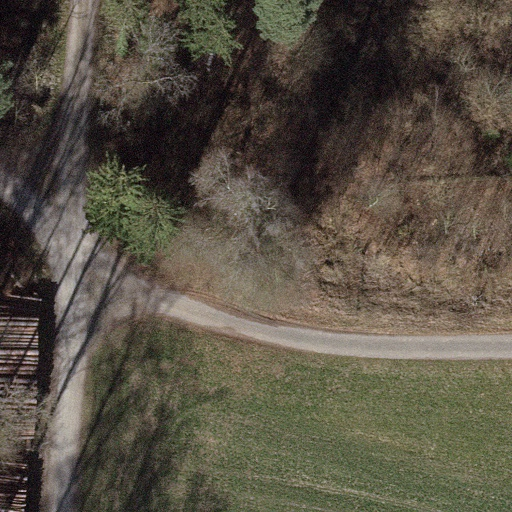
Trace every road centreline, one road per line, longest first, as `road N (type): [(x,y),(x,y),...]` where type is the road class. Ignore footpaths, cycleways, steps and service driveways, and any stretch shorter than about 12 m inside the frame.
road 1 (track): [(511,345),(386,346),(267,333),(148,292),(71,238)]
road 2 (track): [(56,511),(71,238)]
road 3 (track): [(71,238),(94,0)]
